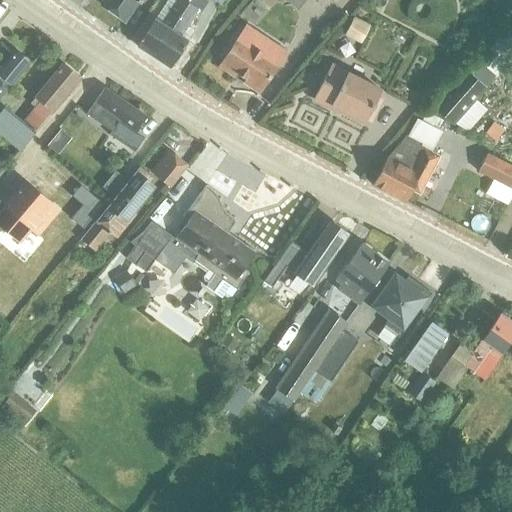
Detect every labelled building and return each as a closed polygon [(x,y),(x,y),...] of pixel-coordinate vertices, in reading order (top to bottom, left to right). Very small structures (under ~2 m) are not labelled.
[(104,0),(101,5),(124,22),(139,0),(104,0)] [(167,0),(137,46),(153,57),(193,0),(167,0)] [(199,10),(202,11),(208,2),(204,0),(193,0),(153,57),(170,68),(188,40),(182,36),(199,10)] [(258,0),(270,9),(277,0),(283,0),(297,11),(306,0),(258,0)] [(371,26),(354,17),(343,36),(361,45),(371,26)] [(511,18),(433,108),(454,126),(487,88),(486,87),(495,76),(496,77),(511,59),(511,18)] [(261,90),(287,51),(248,25),(221,64),(261,90)] [(0,98),(30,62),(16,51),(0,69),(0,98)] [(372,123),(384,100),(378,97),(382,89),(332,63),(312,102),(338,115),(340,112),(364,124),(366,121),(372,123)] [(0,111),(0,134),(20,151),(79,77),(64,64),(30,104),(34,107),(21,123),(3,108),(0,111)] [(141,128),(143,125),(142,124),(147,118),(104,88),(86,114),(111,132),(108,135),(134,152),(144,137),(137,132),(141,127),(141,128)] [(387,157),(372,185),(405,203),(412,190),(419,193),(439,155),(432,152),(442,132),(439,129),(439,128),(443,121),(427,112),(426,112),(421,121),(417,119),(407,135),(406,134),(403,138),(387,157)] [(470,115),(461,125),(471,134),(480,124),(470,115)] [(61,129),(47,146),(58,155),(72,138),(61,129)] [(156,174),(172,154),(167,151),(151,170),(156,174)] [(487,153),(477,172),(511,189),(511,166),(509,164),(487,153)] [(172,154),(156,174),(166,182),(159,191),(164,195),(187,167),(172,154)] [(106,230),(115,238),(154,187),(144,179),(148,174),(139,167),(127,181),(114,197),(75,247),(85,255),(100,235),(102,237),(106,230)] [(114,197),(127,181),(115,171),(102,187),(114,197)] [(196,198),(204,187),(199,182),(190,193),(196,198)] [(226,297),(231,297),(248,272),(243,269),(255,252),(227,232),(235,222),(229,217),(214,193),(205,185),(179,223),(184,226),(175,238),(150,221),(143,230),(129,241),(134,244),(125,258),(145,272),(168,241),(208,270),(203,277),(203,281),(207,284),(205,286),(221,298),(223,295),(226,297)] [(0,202),(0,235),(12,246),(29,226),(0,202)] [(286,267),(310,286),(346,234),(330,223),(307,254),(291,242),(263,281),(272,287),(286,267)] [(25,235),(33,244),(43,233),(35,225),(25,235)] [(336,289),(358,305),(388,264),(361,244),(334,279),(339,284),(336,289)] [(125,297),(139,289),(128,270),(114,278),(125,297)] [(394,276),(374,305),(390,317),(385,324),(399,334),(431,293),(408,276),(403,283),(394,276)] [(0,311),(10,320),(21,307),(5,294),(0,299),(0,311)] [(280,342),(288,347),(304,323),(312,328),(328,302),(315,294),(295,324),(293,323),(280,342)] [(270,399),(287,410),(299,393),(342,331),(348,323),(327,309),(274,388),(276,390),(270,399)] [(484,380),(511,339),(511,322),(500,314),(473,352),(460,343),(436,378),(452,389),(467,368),(484,380)] [(420,373),(448,334),(429,321),(402,360),(420,373)] [(315,404),(358,341),(342,331),(299,393),(315,404)] [(227,334),(220,344),(233,353),(240,343),(227,334)] [(407,394),(421,403),(435,382),(422,373),(407,394)] [(38,376),(26,392),(46,405),(57,389),(38,376)] [(224,408),(236,416),(251,395),(240,386),(224,408)] [(0,408),(0,409),(22,427),(36,411),(13,392),(0,408)] [(453,511),(467,494),(457,486),(438,511),(453,511)]
